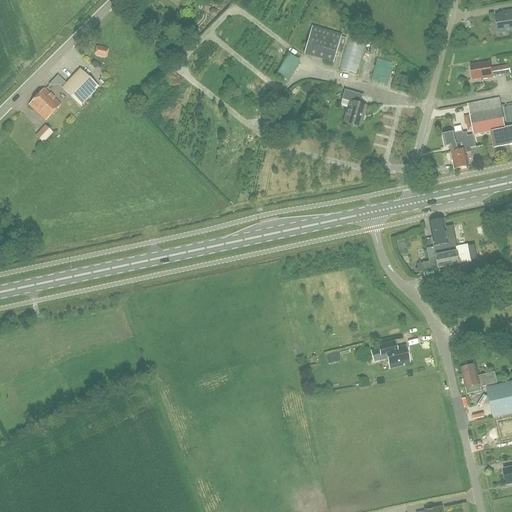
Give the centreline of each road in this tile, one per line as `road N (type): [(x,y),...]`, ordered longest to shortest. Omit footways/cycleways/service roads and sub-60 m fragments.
road 1 (primary): [(0,292),(369,213)]
road 2 (unclassified): [(481,511),(440,334),(391,275),(369,213)]
road 3 (unclassified): [(411,204),(410,170),(456,0)]
road 4 (unclassified): [(0,112),(114,0)]
